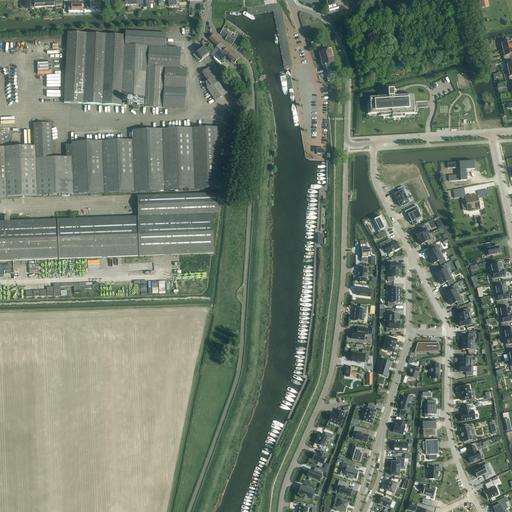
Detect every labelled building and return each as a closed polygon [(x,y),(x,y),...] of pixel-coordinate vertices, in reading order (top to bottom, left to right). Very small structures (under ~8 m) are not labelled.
[(325,0),(327,6),(327,7),(328,10),(329,14),(337,12),(336,8),(338,8),(334,1),(334,0),(325,0)] [(487,0),(478,0),(480,8),(489,6),(487,0)] [(77,3),(67,3),(67,13),(84,13),(84,9),(80,9),(80,5),(77,5),(77,3)] [(86,9),(84,9),(84,13),(99,13),(100,3),(89,3),(89,5),(86,5),(86,9)] [(248,32),(248,34),(257,51),(257,52),(258,52),(259,53),(264,59),(262,52),(262,51),(262,50),(261,49),(253,31),(252,30),(251,29),(250,28),(249,28),(248,29),(247,30),(247,31),(248,32)] [(230,33),(223,29),(220,34),(226,38),(225,40),(232,45),(236,38),(237,36),(235,34),(233,37),(230,34),(230,33)] [(121,103),(123,103),(125,103),(125,100),(127,100),(126,105),(133,105),(132,110),(138,110),(139,107),(185,109),(187,69),(180,69),(181,48),(168,47),(168,44),(165,44),(166,34),(126,31),(125,35),(67,32),(64,103),(121,106),(121,103)] [(213,35),(209,39),(216,46),(220,41),(213,35)] [(506,40),(500,41),(502,50),(503,50),(511,48),(511,43),(511,42),(507,43),(506,40)] [(216,47),(227,57),(234,64),(239,58),(221,42),(216,47)] [(202,60),(210,54),(203,46),(196,53),(193,55),(199,62),(202,60)] [(216,47),(212,52),(216,55),(223,61),(227,57),(216,47)] [(511,48),(503,50),(504,56),(503,56),(504,59),(510,58),(510,55),(511,54),(511,48)] [(328,82),(335,80),(334,64),(330,50),(320,53),(321,59),(323,66),(324,66),(328,82)] [(262,65),(263,67),(268,82),(269,83),(271,82),(271,80),(266,66),(264,65),(262,65)] [(209,68),(201,73),(207,81),(205,82),(207,89),(215,101),(226,94),(209,68)] [(370,98),(371,117),(414,114),(414,104),(414,102),(413,96),(401,96),(396,96),(396,89),(388,90),(389,97),(370,98)] [(159,191),(170,191),(170,192),(175,191),(184,190),(184,191),(189,191),(189,190),(199,190),(199,191),(203,190),(212,189),(212,190),(217,190),(217,189),(222,189),(219,127),(132,130),(132,140),(71,142),(71,145),(65,145),(66,157),(52,158),(51,123),(33,124),(34,146),(0,147),(0,196),(43,195),(43,196),(46,196),(46,195),(49,195),(49,196),(52,196),(52,195),(58,195),(58,196),(62,196),(61,195),(64,195),(67,195),(73,194),(140,192),(140,193),(144,192),(154,191),(154,192),(159,192),(159,191)] [(460,175),(448,176),(449,181),(467,180),(466,170),(474,169),(474,161),(453,163),(453,168),(460,168),(460,175)] [(408,166),(390,167),(391,176),(396,175),(396,173),(406,173),(405,169),(408,169),(408,166)] [(399,193),(395,195),(401,207),(409,203),(403,191),(405,190),(403,186),(398,189),(399,193)] [(464,189),(453,191),(455,198),(465,196),(464,189)] [(0,261),(214,254),(213,219),(212,214),(218,214),(217,193),(137,196),(138,216),(0,221),(0,261)] [(468,199),(466,199),(466,200),(467,208),(468,211),(472,210),(472,211),(480,210),(477,195),(472,196),(469,197),(468,197),(468,199)] [(416,206),(404,212),(410,223),(411,222),(413,226),(418,223),(416,220),(421,218),(418,210),(416,206)] [(381,217),(373,220),(374,224),(378,231),(378,232),(385,229),(386,228),(385,226),(383,221),(381,217)] [(420,230),(414,233),(418,239),(428,234),(429,234),(427,228),(426,227),(425,225),(419,228),(420,230)] [(428,234),(418,239),(420,245),(427,242),(428,245),(434,242),(432,239),(429,234),(428,234)] [(390,239),(380,244),(383,250),(385,249),(388,254),(399,248),(395,240),(391,242),(390,239)] [(433,250),(426,253),(429,259),(440,253),(441,253),(439,247),(438,247),(437,244),(431,247),(433,250)] [(366,245),(360,245),(360,255),(362,254),(362,259),(367,259),(367,258),(371,258),(371,256),(371,250),(366,250),(366,245)] [(491,245),(485,246),(487,256),(499,254),(498,247),(492,248),(491,245)] [(440,253),(429,259),(432,265),(439,261),(440,264),(446,261),(444,259),(444,258),(441,253),(440,253)] [(394,260),(387,260),(387,263),(387,270),(389,270),(401,270),(401,263),(394,263),(394,260)] [(494,262),(488,263),(490,273),(503,270),(501,264),(495,265),(494,262)] [(441,271),(435,274),(438,280),(448,274),(450,274),(447,268),(446,265),(440,268),(441,271)] [(359,268),(358,278),(360,278),(359,282),(366,283),(366,278),(367,269),(359,268)] [(389,277),(388,277),(388,280),(394,280),(394,277),(401,277),(401,270),(389,270),(389,277)] [(503,270),(490,273),(492,283),(499,282),(498,278),(504,277),(503,270)] [(448,274),(438,280),(441,285),(447,282),(449,285),(454,282),(453,279),(450,274),(448,274)] [(499,284),(493,285),(495,295),(507,292),(506,286),(500,287),(499,284)] [(450,291),(444,294),(447,300),(458,294),(459,294),(456,288),(455,285),(449,288),(450,291)] [(394,286),(388,286),(388,290),(388,296),(390,296),(401,296),(401,290),(394,290),(394,286)] [(357,287),(356,295),(367,297),(371,297),(372,288),(368,288),(357,287)] [(507,292),(495,295),(497,305),(503,304),(502,300),(509,299),(507,292)] [(458,294),(447,300),(450,305),(456,302),(458,305),(464,302),(462,299),(459,294),(458,294)] [(390,296),(388,296),(388,303),(388,306),(394,306),(394,303),(401,303),(401,296),(390,296)] [(366,314),(367,305),(360,304),(360,308),(354,307),(352,321),(363,322),(364,314),(366,314)] [(504,306),(497,307),(499,317),(511,314),(511,313),(511,310),(510,308),(504,309),(504,306)] [(463,313),(457,314),(458,321),(469,318),(471,318),(470,312),(470,311),(469,308),(463,310),(463,313)] [(393,312),(386,312),(386,315),(386,322),(388,322),(399,322),(400,315),(393,315),(393,312)] [(511,315),(511,314),(499,317),(501,327),(508,326),(507,322),(511,321),(511,315)] [(469,318),(458,321),(460,327),(466,325),(467,328),(473,327),(473,324),(471,318),(469,318)] [(388,322),(386,322),(386,329),(386,332),(392,332),(392,329),(399,329),(399,322),(388,322)] [(352,330),(351,339),(364,340),(364,335),(367,335),(368,328),(357,327),(356,331),(352,330)] [(511,337),(511,329),(509,331),(508,327),(502,329),(504,339),(511,337)] [(468,337),(461,337),(461,343),(473,343),(475,343),(475,337),(475,334),(468,334),(468,337)] [(388,337),(384,350),(393,353),(397,340),(388,337)] [(417,344),(415,351),(417,350),(423,350),(426,350),(427,350),(430,350),(436,350),(439,350),(439,342),(430,342),(430,344),(417,344)] [(473,343),(461,343),(461,350),(468,350),(468,353),(475,353),(475,350),(475,349),(475,343),(473,343)] [(352,352),(351,361),(365,362),(368,362),(369,351),(362,350),(362,353),(352,352)] [(466,359),(459,359),(459,366),(471,366),(473,366),(473,360),(473,359),(473,356),(466,356),(466,359)] [(383,360),(379,373),(387,376),(391,362),(383,360)] [(439,364),(431,364),(431,376),(439,376),(439,364)] [(411,369),(409,377),(417,379),(420,368),(414,366),(412,366),(411,369)] [(471,366),(459,366),(459,372),(466,372),(466,375),(472,375),(472,372),(473,366),(471,366)] [(347,367),(346,377),(353,378),(353,377),(356,377),(357,371),(354,370),(354,368),(347,367)] [(468,386),(460,387),(462,401),(469,400),(469,403),(475,402),(474,398),(471,398),(469,391),(468,386)] [(401,409),(399,415),(405,417),(406,411),(408,412),(409,409),(410,409),(411,405),(410,404),(411,400),(403,397),(402,402),(401,402),(400,404),(401,405),(399,409),(401,409)] [(425,412),(425,417),(430,417),(430,415),(430,414),(433,414),(433,408),(435,408),(435,405),(435,400),(427,400),(427,412),(425,412)] [(366,409),(363,421),(370,423),(372,424),(376,410),(375,410),(376,406),(369,404),(368,408),(367,407),(366,409)] [(463,413),(460,413),(461,422),(475,419),(473,411),(470,412),(469,406),(462,407),(463,413)] [(332,412),(328,421),(340,426),(343,418),(342,417),(343,416),(344,413),(337,410),(336,413),(335,414),(332,412)] [(395,423),(392,432),(402,435),(405,426),(404,426),(405,425),(406,422),(399,420),(398,424),(395,423)] [(435,422),(428,422),(424,422),(424,436),(434,435),(433,429),(436,428),(435,422)] [(463,428),(460,429),(462,434),(460,434),(461,437),(462,437),(464,442),(463,442),(473,440),(472,440),(471,435),(470,431),(469,427),(469,426),(463,428)] [(355,427),(354,431),(357,432),(355,439),(354,439),(366,443),(369,435),(361,433),(362,429),(355,427)] [(319,441),(318,445),(324,447),(324,446),(325,447),(329,438),(328,437),(331,438),(333,435),(326,432),(324,435),(322,434),(320,438),(319,439),(318,440),(319,441)] [(394,441),(393,451),(398,452),(398,454),(400,454),(402,454),(403,452),(407,452),(408,442),(400,442),(394,441)] [(425,442),(423,442),(423,449),(426,449),(426,455),(429,455),(429,460),(437,459),(437,455),(436,441),(425,441),(425,442)] [(469,455),(467,455),(470,463),(471,462),(481,459),(478,451),(477,452),(475,449),(474,446),(469,448),(468,449),(469,451),(470,454),(469,455)] [(352,459),(352,461),(360,463),(364,450),(363,449),(356,447),(354,452),(352,459)] [(315,453),(312,459),(323,464),(326,458),(327,458),(328,455),(321,451),(319,454),(319,455),(315,453)] [(392,462),(391,475),(399,476),(400,469),(403,469),(404,469),(404,463),(404,459),(396,458),(396,462),(392,462)] [(343,462),(341,469),(344,470),(346,470),(344,476),(348,477),(348,478),(353,480),(353,478),(354,479),(356,479),(358,471),(357,470),(354,469),(354,468),(355,466),(343,462)] [(427,467),(429,467),(429,468),(428,473),(428,477),(428,479),(436,480),(437,480),(438,467),(434,467),(434,464),(427,463),(427,467)] [(486,465),(473,471),(477,478),(483,475),(485,478),(490,475),(486,465)] [(309,471),(307,476),(319,481),(322,475),(321,474),(323,471),(322,471),(315,468),(314,470),(313,471),(309,470),(309,471)] [(339,481),(338,485),(341,486),(338,493),(350,497),(352,489),(345,487),(346,483),(339,481)] [(387,487),(386,490),(393,493),(393,492),(394,493),(396,488),(395,487),(397,483),(390,481),(388,484),(387,487)] [(484,491),(483,491),(488,500),(498,494),(498,495),(499,495),(494,486),(491,481),(485,484),(487,488),(488,489),(487,490),(484,491)] [(313,496),(315,491),(301,486),(300,488),(299,490),(298,490),(297,493),(298,493),(298,494),(311,499),(313,499),(314,496),(313,496)] [(424,489),(423,494),(429,495),(430,496),(433,496),(435,489),(435,488),(432,488),(433,486),(431,486),(430,487),(425,486),(424,489)] [(380,500),(378,504),(385,507),(389,509),(390,507),(393,508),(395,503),(392,501),(393,501),(382,496),(380,500)] [(336,497),(335,500),(339,502),(338,503),(336,510),(340,511),(341,511),(343,511),(345,511),(348,502),(347,502),(345,501),(346,500),(340,498),(336,497)] [(493,507),(492,507),(494,511),(503,511),(502,511),(508,508),(505,503),(508,502),(505,497),(491,504),(493,507)] [(409,506),(408,510),(415,511),(417,503),(410,502),(409,506)]
